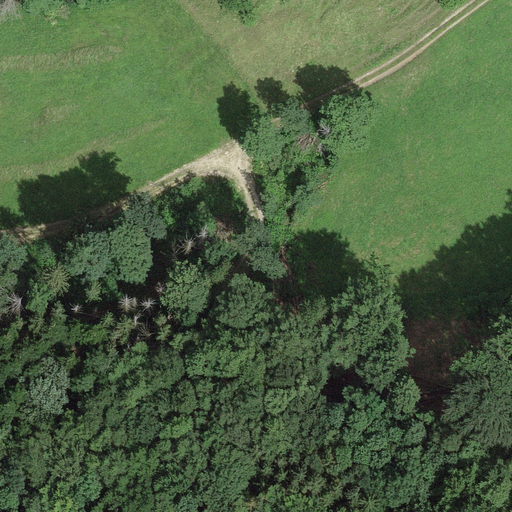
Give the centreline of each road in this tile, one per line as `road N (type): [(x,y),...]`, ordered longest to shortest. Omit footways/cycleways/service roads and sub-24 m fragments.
road 1 (track): [(41,511),(171,362),(243,242),(245,200),(226,152)]
road 2 (track): [(226,152),(379,71),(488,0)]
road 3 (track): [(0,237),(106,214),(226,152)]
